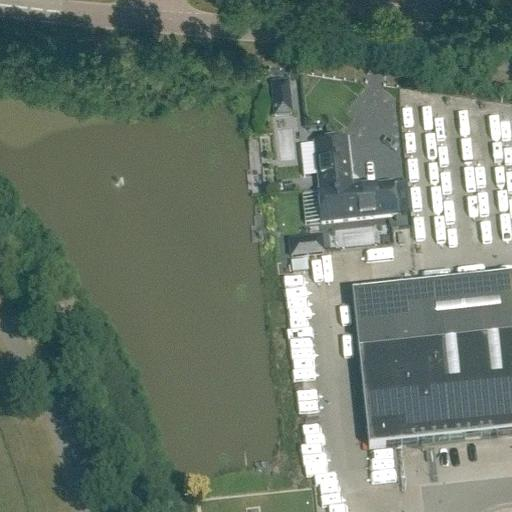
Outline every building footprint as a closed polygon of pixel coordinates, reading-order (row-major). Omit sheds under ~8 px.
[(274,118),(292,116),(288,83),(270,84),(274,118)] [(351,190),(351,189),(346,142),(314,145),(320,193),(351,190)] [(320,193),(318,193),(321,225),(396,217),(392,185),(351,189),(351,190),(320,193)] [(322,237),(288,241),(290,260),(324,256),(322,237)] [(369,450),(511,435),(511,277),(352,294),(358,354),(369,450)]
